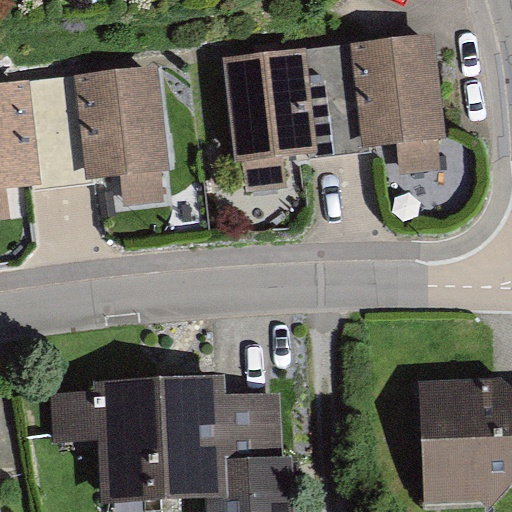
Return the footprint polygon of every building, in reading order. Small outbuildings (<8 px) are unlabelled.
[(423,42),(338,49),(347,150),(388,146),(391,173),(434,170),(423,42)] [(292,55),(219,62),(231,187),(289,181),(286,153),(302,152),(292,55)] [(152,74),(77,79),(85,181),(118,179),(120,199),(161,196),(152,74)] [(9,84),(0,85),(0,218),(1,219),(0,211),(0,188),(22,185),(9,84)] [(211,381),(84,386),(84,404),(55,405),(57,455),(91,454),(93,511),(276,511),(272,402),(212,405),(211,381)] [(491,388),(411,392),(414,508),(475,506),(494,492),(511,491),(511,402),(507,403),(491,388)]
